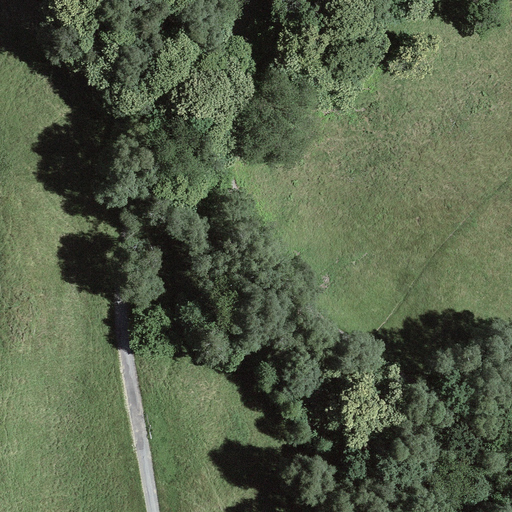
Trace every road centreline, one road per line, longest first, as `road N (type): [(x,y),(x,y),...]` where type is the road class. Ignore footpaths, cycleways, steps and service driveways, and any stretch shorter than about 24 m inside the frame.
road 1 (track): [(229,2),(242,31),(218,121),(221,158),(233,203),(264,259),(312,317),(432,400),(511,478)]
road 2 (track): [(151,511),(119,323),(123,245),(144,156),(209,15),(229,2)]
